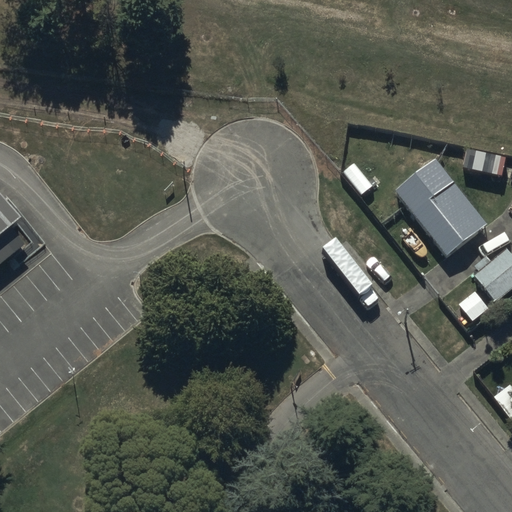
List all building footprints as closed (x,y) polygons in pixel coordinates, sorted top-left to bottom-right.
[(507,165),(468,157),(464,175),(503,183),(507,165)] [(436,168),(396,201),(448,267),(489,234),(436,168)] [(356,170),(344,179),(362,202),(374,193),(356,170)] [(0,265),(24,247),(10,229),(19,222),(16,218),(0,198),(0,265)] [(511,260),(511,262),(508,258),(494,269),(488,263),(476,273),(482,279),(474,285),(497,313),(511,300),(511,260)] [(477,299),(459,312),(473,330),(490,316),(477,299)] [(511,392),(510,390),(495,400),(511,427),(511,392)]
